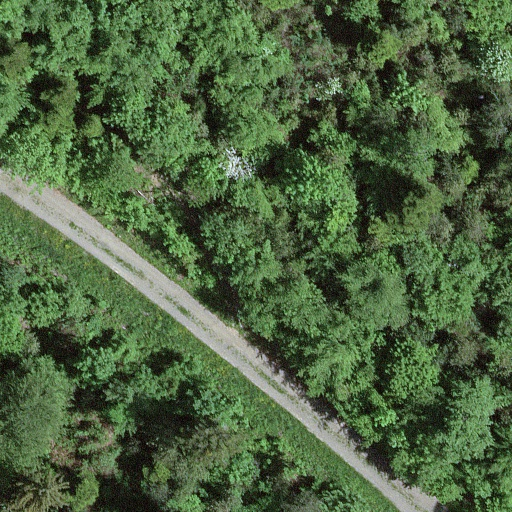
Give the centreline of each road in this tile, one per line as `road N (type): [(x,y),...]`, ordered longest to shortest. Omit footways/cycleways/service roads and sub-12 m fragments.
road 1 (track): [(0,171),(201,319),(414,511)]
road 2 (track): [(5,0),(134,139),(189,215),(220,273),(201,319)]
